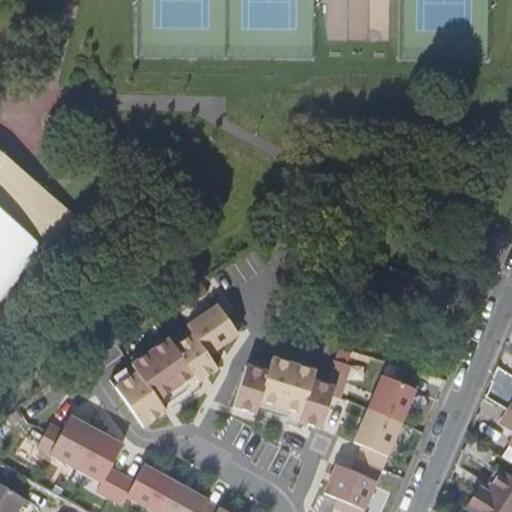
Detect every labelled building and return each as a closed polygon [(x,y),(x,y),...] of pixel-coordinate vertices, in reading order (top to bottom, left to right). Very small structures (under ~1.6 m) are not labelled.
[(0,154),(0,304),(44,251),(73,217),(0,154)] [(169,333),(110,374),(143,422),(166,406),(158,395),(186,375),(194,386),(202,381),(198,377),(217,364),(207,350),(238,329),(217,299),(187,320),(193,329),(174,341),(169,333)] [(300,415),(322,422),(332,389),(341,392),(351,359),(335,354),(328,379),(315,375),(318,366),(274,352),(270,367),(247,360),(234,401),(257,408),(261,395),(294,405),(290,418),(299,421),(300,415)] [(369,402),(402,416),(416,383),(383,369),(369,402)] [(358,452),(383,463),(402,416),(369,402),(355,436),(364,440),(358,452)] [(511,413),(505,409),(496,424),(511,435),(504,446),(511,451),(511,413)] [(62,429),(50,422),(38,446),(75,465),(96,425),(71,412),(62,429)] [(124,440),(96,425),(75,465),(102,479),(97,488),(109,494),(122,470),(111,463),(124,440)] [(383,463),(358,452),(353,465),(337,458),(325,487),(338,493),(365,504),(383,463)] [(122,470),(109,494),(123,501),(127,493),(158,509),(175,477),(144,460),(135,476),(122,470)] [(470,511),(511,511),(511,482),(495,471),(482,490),(479,488),(465,509),(470,511)] [(175,477),(158,509),(162,511),(214,511),(219,503),(207,497),(208,495),(175,477)] [(0,511),(17,511),(25,500),(0,485),(0,511)] [(338,493),(335,501),(361,511),(362,511),(365,504),(338,493)] [(234,511),(219,503),(214,511),(234,511)]
